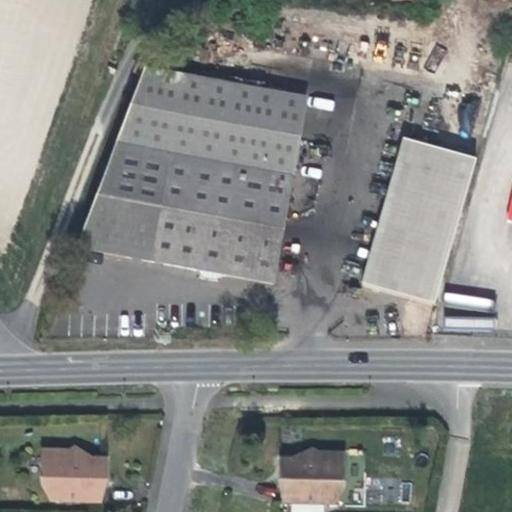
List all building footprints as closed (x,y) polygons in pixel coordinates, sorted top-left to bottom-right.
[(306,100),(197,78),(184,76),(151,69),(137,84),(114,145),(182,157),(291,177),(306,100)] [(471,160),(397,143),(363,290),(437,307),(471,160)] [(291,177),(182,157),(114,145),(73,249),(163,265),(271,284),(291,177)] [(106,460),(83,459),(83,464),(66,464),(66,452),(41,451),(40,481),(51,482),(50,502),(100,503),(101,471),(106,471),(106,460)] [(302,461),(279,461),(279,471),(283,471),(283,503),(333,504),(333,484),(343,485),(344,455),(319,454),(319,466),(302,466),(302,461)]
